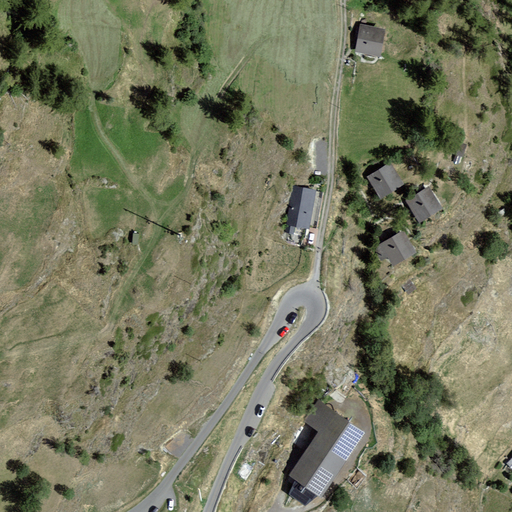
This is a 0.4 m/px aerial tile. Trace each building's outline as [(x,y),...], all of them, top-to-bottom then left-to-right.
[(390,32),(363,26),(359,52),(386,57),(390,32)] [(396,167),(372,181),(383,199),(407,185),(396,167)] [(312,230),(317,191),(294,188),(289,227),(312,230)] [(447,211),(435,191),(414,204),(426,224),(447,211)] [(407,230),(382,245),(396,268),(420,253),(407,230)] [(321,399),(306,421),(322,431),(291,473),(325,496),(371,429),(337,409),(321,399)]
